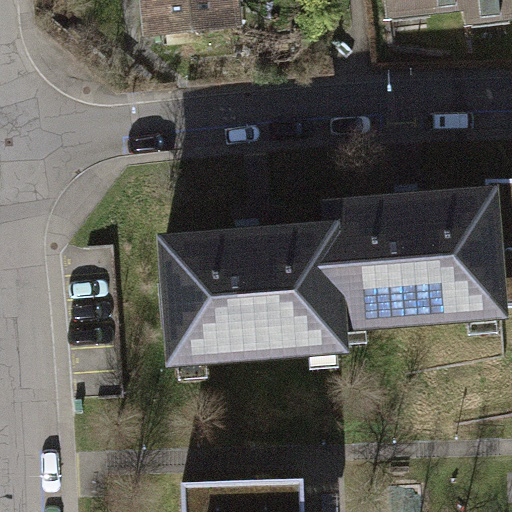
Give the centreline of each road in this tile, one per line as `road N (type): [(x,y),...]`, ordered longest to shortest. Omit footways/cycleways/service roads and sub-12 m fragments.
road 1 (residential): [(511,102),(315,108),(0,144)]
road 2 (residential): [(0,179),(22,511)]
